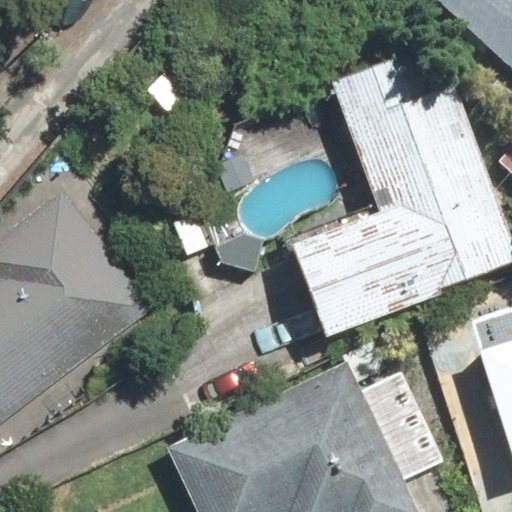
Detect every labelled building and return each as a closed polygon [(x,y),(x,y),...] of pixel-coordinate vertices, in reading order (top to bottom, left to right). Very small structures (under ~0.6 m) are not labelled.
[(511,0),(467,0),(511,45),(511,0)] [(342,330),(511,271),(511,202),(469,78),(442,87),(428,44),(351,71),(395,199),(307,229),(342,330)] [(0,426),(159,307),(68,186),(0,236),(0,426)] [(511,343),(482,353),(511,447),(511,343)] [(403,511),(340,367),(147,451),(173,511),(403,511)]
